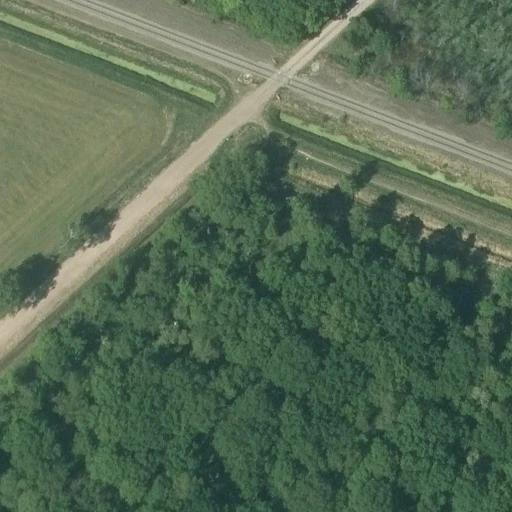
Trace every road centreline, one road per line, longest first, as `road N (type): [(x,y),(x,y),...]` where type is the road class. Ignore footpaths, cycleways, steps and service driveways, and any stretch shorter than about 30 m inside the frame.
road 1 (track): [(242,111),(0,336)]
road 2 (track): [(276,133),(511,226)]
road 3 (track): [(362,0),(242,111)]
